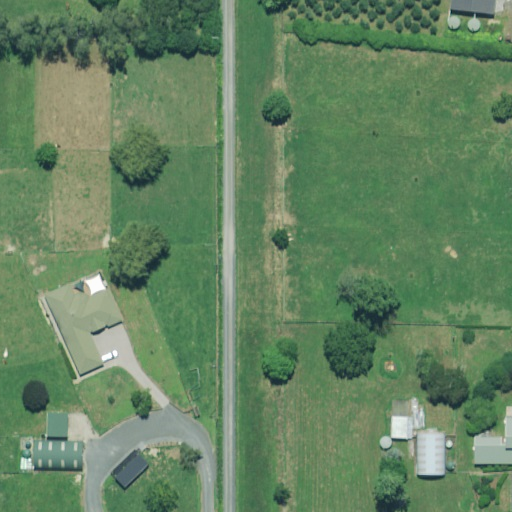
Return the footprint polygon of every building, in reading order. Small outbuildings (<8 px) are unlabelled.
[(90,299),(87,291),(78,294),(74,287),(49,298),(82,376),(106,365),(93,334),(123,321),(110,290),(90,299)] [(411,401),(396,400),(393,439),(408,440),(411,401)] [(511,419),(508,419),(507,438),(477,438),(477,465),(511,465),(511,419)] [(445,476),(446,435),(420,434),(419,476),(445,476)] [(87,443),(38,442),(37,469),(86,470),(87,443)]
